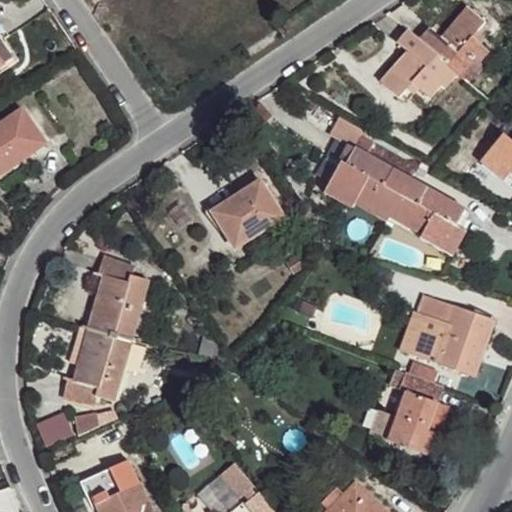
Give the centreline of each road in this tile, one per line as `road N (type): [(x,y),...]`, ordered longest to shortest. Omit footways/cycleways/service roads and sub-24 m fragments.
road 1 (residential): [(162,138),(59,214),(26,259),(11,306),(3,387),(10,430),(46,511)]
road 2 (residential): [(366,0),(162,138)]
road 3 (residential): [(70,0),(162,138)]
